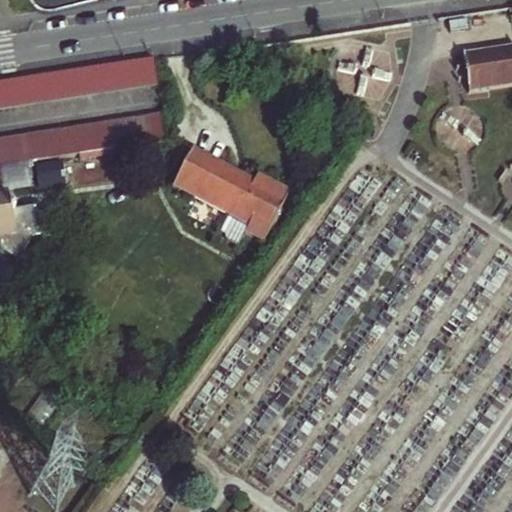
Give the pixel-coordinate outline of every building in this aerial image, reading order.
[(474,87),(511,82),(511,45),(469,51),(474,87)] [(0,82),(0,90),(3,108),(169,78),(166,61),(165,53),(0,82)] [(179,122),(177,111),(9,140),(14,165),(167,139),(179,122)] [(268,169),(259,183),(226,162),(199,145),(174,181),(250,231),(242,242),(258,252),(301,190),(268,169)] [(32,167),(37,194),(65,189),(60,162),(32,167)] [(0,253),(1,253),(20,260),(44,236),(39,209),(18,213),(14,191),(0,193),(0,253)]
